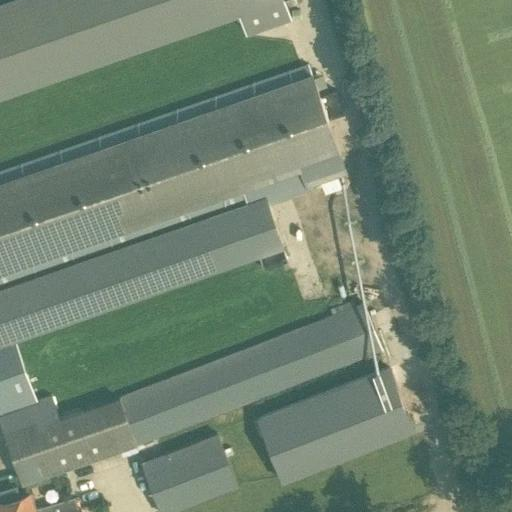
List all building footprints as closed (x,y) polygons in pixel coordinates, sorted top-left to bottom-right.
[(288,14),(282,0),(0,0),(0,90),(237,8),(245,30),(288,14)] [(384,350),(365,300),(120,395),(120,396),(114,398),(110,385),(41,408),(39,402),(26,366),(18,341),(286,248),(267,195),(0,287),(0,271),(242,187),(247,201),(267,194),(269,199),(346,172),(311,72),(0,180),(0,420),(6,436),(7,435),(23,482),(135,443),(137,442),(137,445),(384,350)] [(282,479),(414,429),(390,366),(259,416),(282,479)] [(161,511),(170,511),(240,485),(218,431),(142,461),(161,511)] [(37,511),(32,493),(0,502),(3,511),(37,511)]
